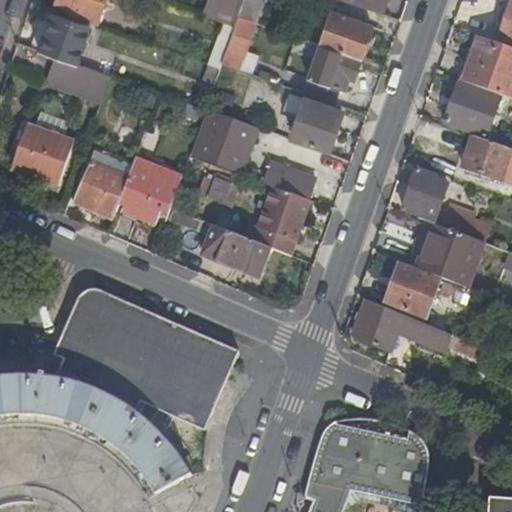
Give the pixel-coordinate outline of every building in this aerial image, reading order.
[(97,23),(106,0),(58,0),(57,3),(74,9),(72,14),(97,23)] [(210,0),(205,15),(224,22),(235,26),(239,15),(244,0),(210,0)] [(257,22),(265,0),(244,0),(239,15),(257,22)] [(362,0),(385,8),(387,0),(362,0)] [(511,40),(511,0),(500,36),(511,40)] [(333,11),(321,44),(362,59),(374,26),(333,11)] [(37,31),(32,46),(58,56),(79,63),(92,27),(54,13),(46,34),(37,31)] [(226,53),(244,59),(257,22),(239,15),(235,26),(226,53)] [(224,22),(210,63),(221,67),(222,62),(226,53),(235,26),(224,22)] [(511,46),(481,36),(465,80),(511,97),(511,46)] [(354,79),(362,59),(321,44),(304,91),(336,102),(341,89),(344,90),(349,78),(354,79)] [(244,59),(226,53),(222,62),(241,69),(244,59)] [(50,79),(50,80),(104,99),(113,75),(79,63),(58,56),(50,79)] [(210,63),(195,104),(206,108),(221,67),(210,63)] [(446,122),(485,136),(499,96),(460,82),(446,122)] [(343,110),(290,92),(284,109),(296,113),(293,121),(298,122),(293,135),(329,148),(343,110)] [(234,98),(220,93),(214,110),(228,115),(234,98)] [(254,128),(205,110),(198,132),(203,134),(201,140),(214,144),(209,159),(228,166),(236,142),(247,146),(254,128)] [(41,112),(36,126),(64,136),(69,122),(41,112)] [(36,126),(28,123),(12,167),(30,173),(32,169),(62,179),(76,140),(64,136),(36,126)] [(502,179),(511,151),(511,147),(473,134),(462,164),(502,179)] [(511,151),(502,179),(511,182),(511,151)] [(91,152),(89,159),(131,173),(133,167),(91,152)] [(75,202),(115,217),(120,204),(131,173),(89,159),(75,202)] [(182,177),(136,159),(133,167),(131,173),(120,204),(125,206),(124,210),(156,223),(161,210),(169,213),(182,177)] [(312,182),(272,168),(268,180),(308,194),(312,182)] [(423,213),(421,216),(434,221),(466,233),(473,213),(464,210),(452,206),(450,211),(440,207),(448,183),(435,178),(436,174),(417,168),(404,207),(423,213)] [(245,188),(218,177),(211,196),(238,206),(245,188)] [(312,199),(272,185),(253,239),(270,246),(293,255),(312,199)] [(204,220),(176,208),(169,224),(198,235),(204,220)] [(493,221),(473,213),(466,233),(486,240),(493,221)] [(469,286),(486,240),(466,233),(434,221),(418,266),(469,286)] [(259,273),(270,246),(253,239),(215,224),(204,251),(259,273)] [(402,262),(387,302),(426,317),(441,278),(402,262)] [(54,354),(48,354),(33,352),(33,362),(32,375),(42,376),(55,377),(64,379),(74,381),(82,383),(92,387),(100,390),(108,393),(117,398),(123,402),(128,405),(134,409),(144,417),(150,422),(162,433),(171,424),(174,416),(188,423),(205,430),(239,351),(99,290),(95,289),(90,290),(86,291),(81,295),(78,298),(77,300),(54,354)] [(404,330),(406,326),(410,316),(367,298),(354,333),(392,349),(400,329),(404,330)] [(424,334),(429,324),(410,316),(406,326),(424,334)] [(429,324),(424,334),(421,341),(446,351),(449,345),(467,352),(471,341),(429,324)] [(471,341),(467,352),(479,357),(483,346),(471,341)] [(0,418),(11,417),(24,416),(36,416),(46,417),(59,420),(66,422),(74,424),(86,428),(94,432),(105,439),(114,446),(123,454),(132,463),(138,469),(145,477),(152,486),(157,494),(191,475),(183,461),(174,448),(166,438),(162,433),(150,422),(144,417),(134,409),(128,405),(123,402),(117,398),(108,393),(100,390),(92,387),(82,383),(74,381),(64,379),(55,377),(42,376),(32,375),(14,375),(0,376),(0,418)] [(342,511),(344,508),(360,497),(375,501),(398,507),(399,511),(420,511),(422,506),(427,485),(430,467),(430,459),(427,450),(425,446),(422,440),(418,435),(414,431),(410,429),(409,438),(337,424),(338,419),(334,421),(330,424),(327,427),(323,434),(316,448),(314,456),(306,499),(313,502),(309,511),(342,511)] [(489,511),(511,511),(511,499),(490,498),(489,511)]
